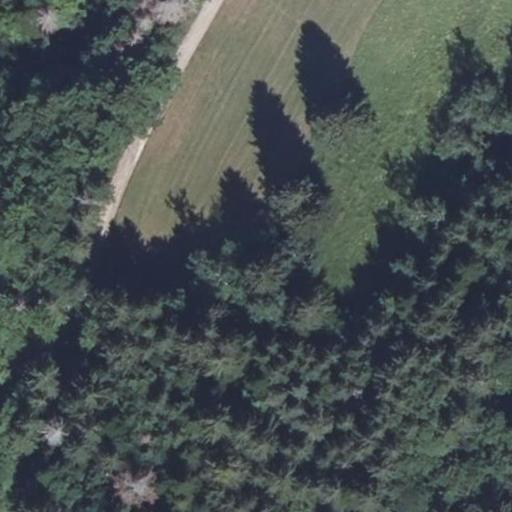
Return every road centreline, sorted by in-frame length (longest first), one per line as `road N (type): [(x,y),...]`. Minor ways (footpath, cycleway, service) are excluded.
road 1 (track): [(53,379),(382,482),(432,470),(511,393)]
road 2 (track): [(214,0),(116,191),(53,379)]
road 3 (track): [(53,379),(21,511)]
